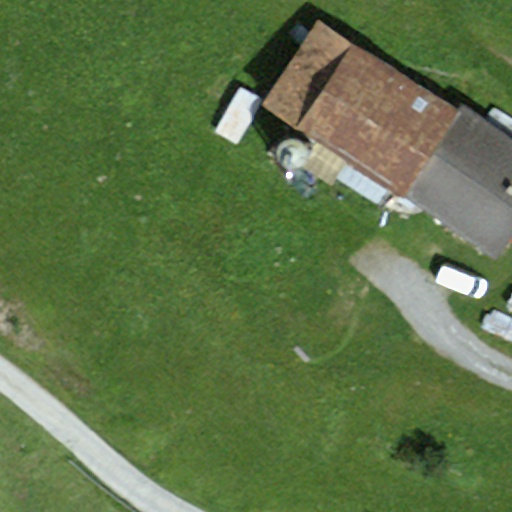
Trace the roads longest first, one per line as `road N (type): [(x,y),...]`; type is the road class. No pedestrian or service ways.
road 1 (unclassified): [(201,511),(0,367)]
road 2 (track): [(402,274),(475,357),(511,368)]
